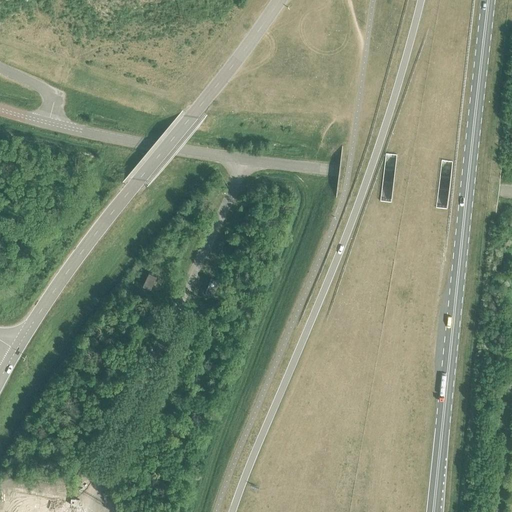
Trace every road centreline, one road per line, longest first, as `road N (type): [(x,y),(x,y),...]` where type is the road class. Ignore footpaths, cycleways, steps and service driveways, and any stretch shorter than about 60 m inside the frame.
road 1 (primary): [(420,0),(353,216),(231,511)]
road 2 (primary): [(432,511),(487,0)]
road 3 (tertiary): [(498,190),(184,151),(0,110)]
road 4 (unclassified): [(16,348),(79,254),(279,0)]
